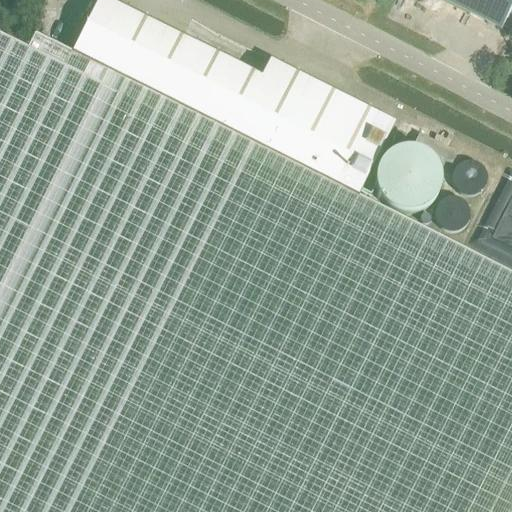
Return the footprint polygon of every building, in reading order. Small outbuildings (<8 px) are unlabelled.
[(71,54),(69,58),(355,201),(393,126),(268,63),(259,81),(99,0),(98,0),(71,54)] [(511,0),(441,0),(501,30),(502,28),(511,32),(511,0)] [(0,40),(0,511),(511,511),(511,279),(355,201),(69,58),(38,42),(33,39),(26,53),(0,40)] [(451,166),(456,155),(417,136),(412,148),(451,166)] [(476,159),(451,174),(466,197),(490,182),(476,159)] [(467,201),(435,201),(436,221),(447,221),(447,230),(467,230),(467,201)]
